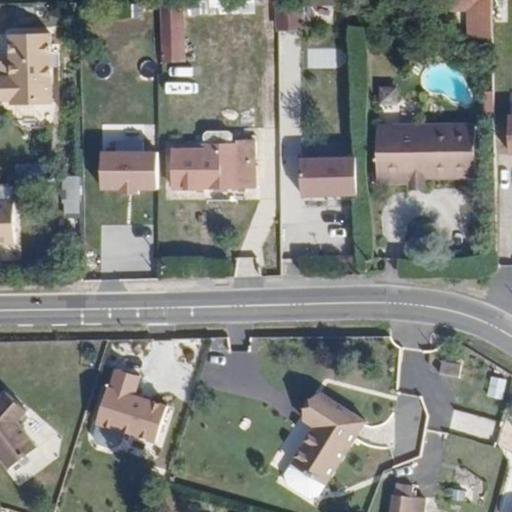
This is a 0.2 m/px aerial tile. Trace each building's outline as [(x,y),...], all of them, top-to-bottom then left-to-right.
[(169,0),(171,59),(196,59),(195,19),(194,0),(169,0)] [(246,0),(194,0),(195,19),(246,17),(246,0)] [(287,0),(268,0),(269,14),(287,14),(287,0)] [(287,0),(287,14),(288,25),(316,25),(316,11),(314,0),(287,0)] [(363,0),(314,0),(316,11),(364,11),(363,0)] [(505,0),(465,0),(466,3),(484,3),(485,33),(507,33),(505,0)] [(56,103),(54,33),(14,35),(15,77),(0,77),(0,100),(15,99),(16,104),(56,103)] [(491,177),(488,122),(388,127),(391,182),(425,181),(426,174),(437,174),(436,179),(491,177)] [(274,175),(273,127),(247,128),(247,135),(185,136),(186,186),(262,185),(262,175),(274,175)] [(156,189),(158,153),(104,151),(102,185),(120,186),(119,198),(140,199),(140,189),(156,189)] [(356,154),(301,156),(302,198),(357,196),(356,154)] [(80,174),(61,174),(61,231),(80,231),(80,174)] [(0,249),(18,249),(17,209),(0,209),(0,249)] [(92,423),(153,443),(166,402),(137,392),(142,376),(110,366),(92,423)] [(486,395),(502,399),(507,378),(491,375),(486,395)] [(0,445),(17,468),(45,448),(26,422),(35,411),(13,391),(1,404),(0,403),(0,445)] [(344,491),(387,429),(340,397),(323,426),(332,432),(308,469),(344,491)] [(455,408),(449,426),(491,439),(497,420),(455,408)] [(387,495),(384,511),(411,511),(413,499),(387,495)]
